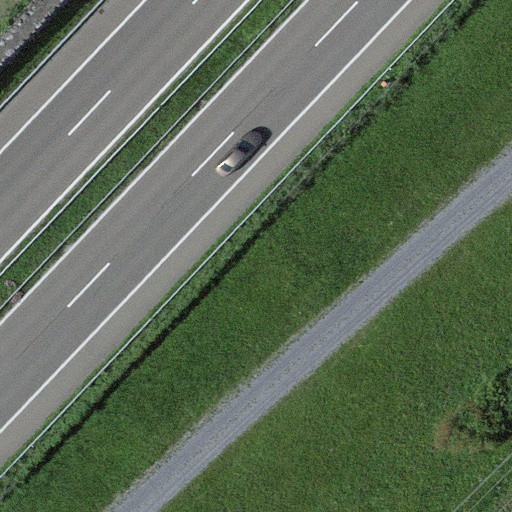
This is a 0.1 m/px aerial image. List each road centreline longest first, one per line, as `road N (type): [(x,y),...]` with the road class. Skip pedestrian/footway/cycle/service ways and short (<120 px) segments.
road 1 (motorway): [(0,376),(357,0)]
road 2 (track): [(511,177),(212,437),(138,511)]
road 3 (motorway): [(194,0),(0,204)]
